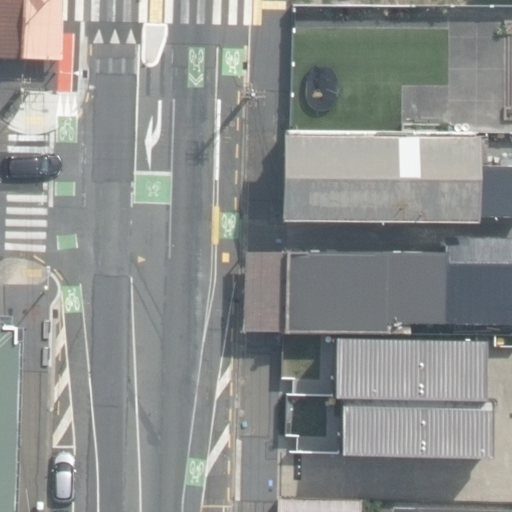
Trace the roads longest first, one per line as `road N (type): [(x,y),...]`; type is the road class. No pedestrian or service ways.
road 1 (secondary): [(153,203),(144,511)]
road 2 (secondary): [(162,0),(153,203)]
road 3 (tertiary): [(0,196),(153,203)]
